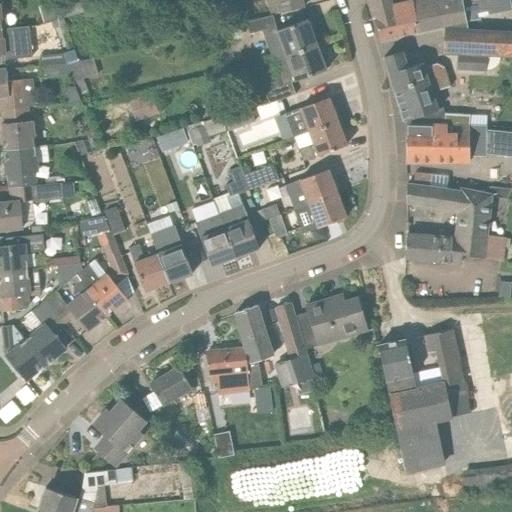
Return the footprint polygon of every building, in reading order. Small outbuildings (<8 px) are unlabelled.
[(265,0),(270,15),(278,13),(278,14),(303,8),(300,0),(265,0)] [(369,0),(377,29),(396,26),(394,11),(392,3),(390,0),(369,0)] [(417,32),(412,0),(405,0),(392,3),(394,11),(396,26),(377,29),(380,40),(417,32)] [(412,0),(417,32),(417,34),(444,27),(466,24),(466,23),(466,20),(463,7),(484,3),(484,1),(485,1),(484,0),(412,0)] [(54,10),(58,20),(87,11),(83,1),(54,10)] [(261,31),(273,62),(317,45),(307,19),(276,31),(275,26),(271,27),(267,16),(246,22),(249,33),(261,31)] [(64,18),(52,22),(55,29),(67,25),(64,18)] [(182,38),(200,34),(199,28),(182,31),(180,24),(173,25),(175,38),(182,36),(182,38)] [(0,66),(5,66),(4,59),(31,57),(29,26),(2,29),(0,29),(0,66)] [(511,30),(467,28),(444,28),(443,54),(457,55),(486,56),(511,57),(511,30)] [(273,62),(278,74),(266,78),(270,90),(260,94),(262,105),(295,94),(291,83),(294,82),(326,70),(317,45),(273,62)] [(394,91),(429,81),(439,90),(450,87),(444,67),(436,63),(423,67),(421,63),(407,67),(402,51),(384,57),(394,91)] [(40,66),(65,63),(64,52),(39,55),(40,66)] [(485,72),(486,56),(457,55),(457,71),(485,72)] [(73,81),(82,79),(98,75),(93,58),(67,64),(71,74),(73,81)] [(71,74),(67,64),(66,63),(65,63),(40,66),(41,78),(71,74)] [(0,110),(29,107),(26,79),(7,81),(6,70),(0,70),(0,110)] [(75,86),(79,100),(81,100),(80,96),(88,92),(82,79),(73,81),(75,86)] [(438,112),(431,91),(429,81),(394,91),(404,121),(418,117),(419,118),(438,112)] [(79,100),(75,86),(68,87),(65,92),(66,98),(69,103),(79,100)] [(154,90),(131,97),(137,117),(160,110),(154,90)] [(308,132),(308,133),(338,122),(329,97),(284,113),(293,137),(308,132)] [(221,117),(239,112),(235,100),(218,106),(221,117)] [(29,107),(0,110),(0,111),(4,149),(36,145),(35,136),(33,120),(30,120),(29,107)] [(239,112),(221,117),(226,132),(254,122),(250,108),(239,112)] [(444,122),(444,123),(451,124),(469,123),(470,114),(444,113),(444,122)] [(347,145),(338,122),(308,133),(312,144),(298,149),(303,161),(317,157),(347,145)] [(486,154),(486,129),(486,125),(469,125),(469,123),(451,124),(444,123),(432,123),(406,124),(406,161),(432,162),(457,162),(457,163),(469,163),(469,158),(486,158),(486,154)] [(211,143),(204,126),(194,130),(201,147),(211,143)] [(190,144),(185,129),(159,138),(164,154),(190,144)] [(511,132),(486,129),(486,154),(511,156),(511,132)] [(8,175),(10,190),(41,186),(41,185),(37,185),(36,171),(39,171),(38,162),(50,161),(49,144),(36,145),(4,149),(7,175),(8,175)] [(273,164),(243,176),(249,190),(278,179),(273,164)] [(249,190),(243,176),(240,166),(228,171),(232,182),(225,185),(229,197),(249,190)] [(328,169),(298,180),(284,185),(293,209),(308,204),(337,193),(328,169)] [(411,186),(428,188),(428,186),(430,172),(414,171),(411,186)] [(110,187),(106,173),(96,176),(103,201),(119,196),(115,185),(110,187)] [(56,184),(56,177),(45,178),(46,185),(56,184)] [(46,185),(41,186),(10,190),(11,202),(0,203),(0,229),(23,227),(22,222),(34,221),(31,200),(62,196),(61,183),(56,184),(46,185)] [(460,191),(428,186),(428,188),(411,186),(406,185),(406,202),(457,211),(460,191)] [(452,238),(450,262),(450,264),(462,265),(462,254),(484,258),(502,260),(505,239),(487,235),(491,197),(507,198),(511,189),(511,188),(490,186),(490,194),(460,189),(460,191),(457,211),(454,237),(452,237),(452,238)] [(337,193),(308,204),(313,217),(298,223),(303,233),(346,217),(337,193)] [(169,214),(179,210),(177,202),(166,206),(169,214)] [(259,249),(248,219),(243,204),(219,214),(224,228),(235,258),(259,249)] [(268,219),(280,215),(276,204),(261,209),(265,220),(268,219)] [(112,234),(125,230),(116,206),(104,211),(112,234)] [(275,238),(287,234),(280,215),(268,219),(275,238)] [(80,238),(95,235),(108,233),(108,232),(101,216),(78,222),(80,238)] [(200,237),(212,266),(235,258),(224,228),(211,233),(205,218),(195,222),(200,237)] [(150,234),(157,253),(168,283),(193,274),(181,244),(174,225),(150,234)] [(312,231),(314,237),(320,240),(326,238),(323,228),(312,231)] [(8,245),(0,246),(0,272),(27,269),(25,252),(44,252),(42,234),(24,236),(7,238),(8,245)] [(405,258),(450,262),(452,238),(407,234),(405,258)] [(145,292),(168,283),(157,253),(144,258),(139,243),(128,248),(133,262),(145,292)] [(128,274),(119,253),(106,259),(111,269),(99,279),(88,265),(81,270),(74,276),(107,315),(127,298),(115,284),(127,275),(128,274)] [(57,266),(80,263),(79,256),(49,260),(50,266),(57,266)] [(59,289),(71,279),(74,276),(81,270),(81,262),(80,263),(57,266),(59,289)] [(0,297),(1,298),(3,312),(23,309),(30,300),(30,296),(40,295),(40,286),(29,286),(27,269),(0,272),(0,297)] [(107,315),(74,276),(71,279),(75,285),(74,294),(76,298),(67,305),(56,291),(45,300),(64,325),(75,316),(87,331),(107,315)] [(295,315),(304,349),(368,331),(358,297),(345,301),(343,294),(306,305),(308,312),(295,315)] [(31,336),(25,340),(45,364),(65,348),(53,333),(64,325),(45,300),(35,308),(45,321),(29,334),(31,336)] [(282,387),(312,376),(310,366),(306,356),(304,349),(295,315),(291,302),(276,307),(278,314),(275,315),(288,357),(288,359),(274,363),(282,387)] [(235,313),(244,340),(259,388),(263,387),(259,360),(273,356),(274,355),(262,318),(260,318),(256,305),(235,313)] [(25,380),(45,364),(25,340),(14,326),(3,327),(6,356),(25,380)] [(467,399),(451,329),(423,335),(426,353),(435,351),(441,382),(415,386),(413,375),(405,339),(378,345),(386,382),(396,429),(404,472),(443,463),(435,420),(472,413),(470,398),(467,399)] [(259,388),(244,340),(242,341),(242,346),(206,350),(208,375),(211,375),(211,383),(217,383),(218,395),(249,391),(249,390),(259,388)] [(319,363),(310,366),(312,376),(322,373),(319,363)] [(192,389),(178,367),(149,384),(163,406),(192,389)] [(16,394),(25,405),(35,397),(26,385),(16,394)] [(258,389),(260,413),(272,412),(270,388),(258,389)] [(106,435),(95,447),(116,465),(142,435),(138,431),(145,422),(121,400),(110,412),(106,409),(93,424),(106,435)] [(218,458),(234,455),(229,431),(214,434),(218,458)] [(183,499),(193,498),(189,464),(179,464),(183,499)] [(78,498),(46,487),(38,509),(47,511),(118,511),(119,505),(107,507),(103,485),(133,481),(132,468),(124,469),(114,469),(84,473),(82,488),(78,498)]
